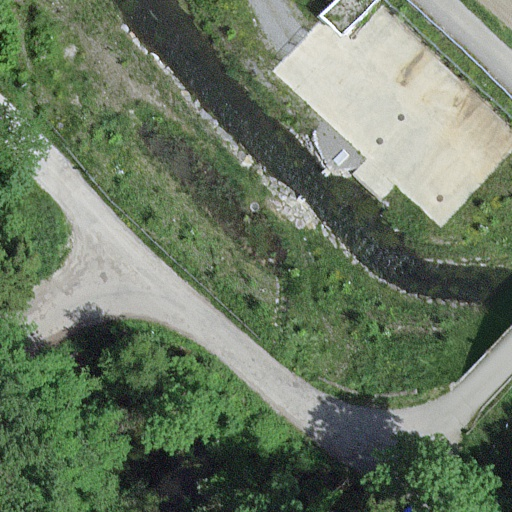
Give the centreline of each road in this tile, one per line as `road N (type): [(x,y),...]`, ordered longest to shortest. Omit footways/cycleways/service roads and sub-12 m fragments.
road 1 (unclassified): [(0,120),(292,397),(340,424),(436,418),(461,407),(511,353)]
road 2 (track): [(133,244),(0,353)]
